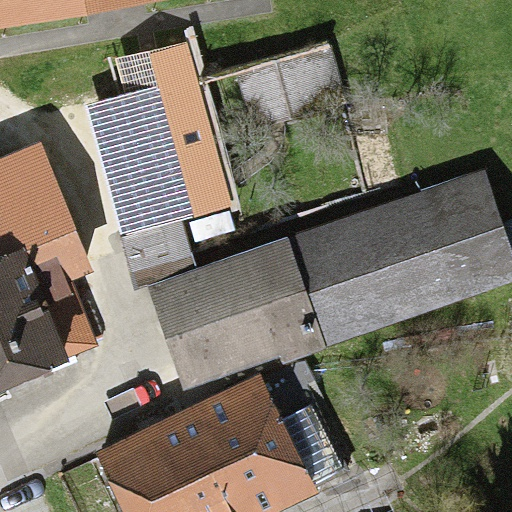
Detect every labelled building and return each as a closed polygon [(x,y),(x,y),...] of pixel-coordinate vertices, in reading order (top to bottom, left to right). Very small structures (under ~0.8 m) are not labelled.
[(0,0),(0,27),(161,0),(0,0)] [(235,76),(250,131),(329,111),(307,25),(236,43),(234,35),(116,59),(136,155),(205,141),(193,85),(235,76)] [(152,165),(98,183),(126,271),(180,254),(152,165)] [(0,200),(0,379),(83,344),(59,288),(98,271),(56,176),(0,200)] [(471,185),(152,286),(182,383),(501,282),(471,185)] [(92,452),(118,511),(262,511),(312,491),(263,377),(92,452)]
